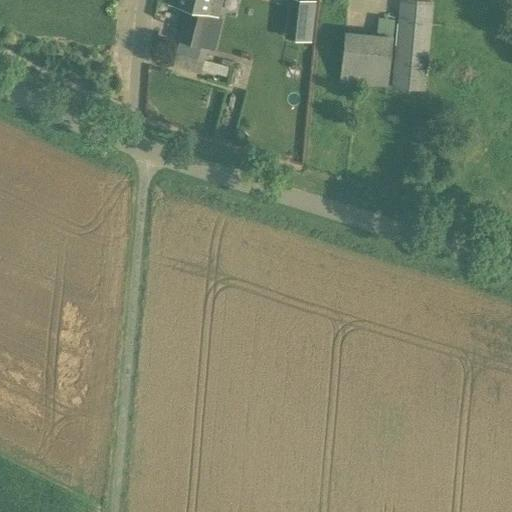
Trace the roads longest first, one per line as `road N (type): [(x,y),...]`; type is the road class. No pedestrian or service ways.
road 1 (unclassified): [(511,266),(146,152)]
road 2 (unclassified): [(114,511),(146,152)]
road 3 (unclassified): [(132,145),(0,79)]
road 4 (unclassified): [(132,145),(144,0)]
